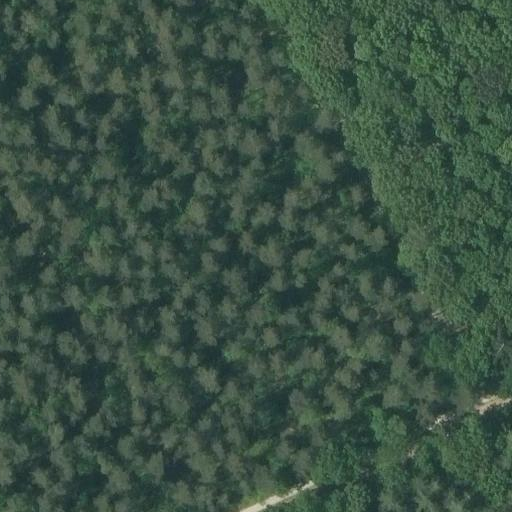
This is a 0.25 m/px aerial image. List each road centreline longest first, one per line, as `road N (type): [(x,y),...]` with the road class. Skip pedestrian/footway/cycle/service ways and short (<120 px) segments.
road 1 (track): [(476,402),(264,0)]
road 2 (track): [(284,511),(511,404)]
